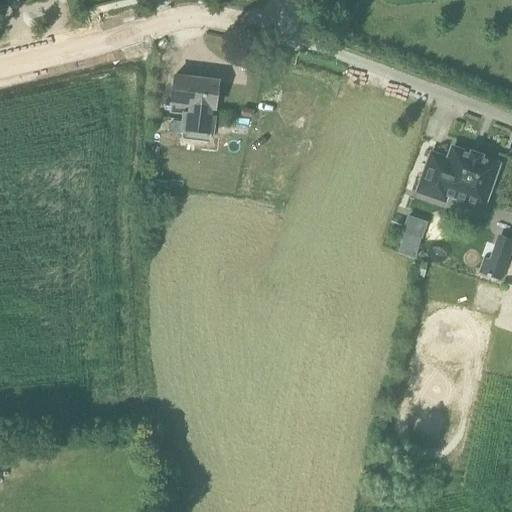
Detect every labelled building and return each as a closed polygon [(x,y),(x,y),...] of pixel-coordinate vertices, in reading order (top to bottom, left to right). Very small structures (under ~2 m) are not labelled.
[(346,1),(339,18),(362,26),(369,10),(346,1)] [(389,36),(412,46),(419,30),(396,20),(389,36)] [(423,30),(415,53),(463,72),(472,49),(423,30)] [(393,60),(395,40),(371,38),(369,57),(393,60)] [(174,77),(169,113),(184,115),(181,134),(210,137),(218,83),(174,77)] [(285,291),(347,310),(399,138),(370,129),(361,159),(346,154),(349,145),(339,142),(334,159),(348,164),(346,172),(356,176),(342,222),(309,212),(285,291)] [(431,154),(417,192),(444,201),(446,193),(482,206),(497,165),(480,159),(482,155),(481,155),(480,157),(470,153),(471,151),(470,151),(468,155),(452,149),(448,160),(431,154)] [(427,222),(407,216),(401,233),(404,234),(397,253),(413,258),(420,240),(421,240),(427,222)]
